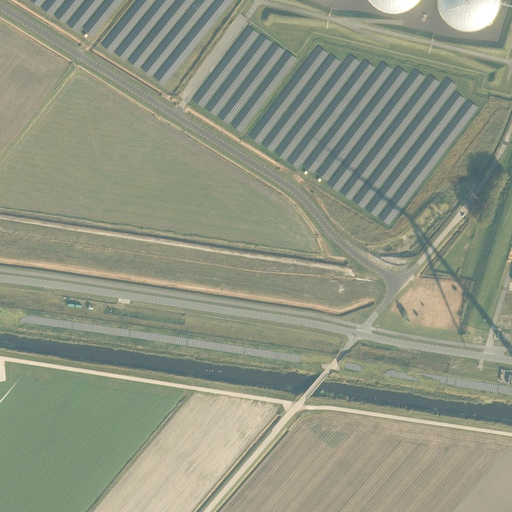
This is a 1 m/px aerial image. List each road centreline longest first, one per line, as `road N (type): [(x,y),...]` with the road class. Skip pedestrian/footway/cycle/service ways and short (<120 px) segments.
road 1 (unclassified): [(359,333),(465,209),(447,200),(404,244),(359,253),(287,184),(0,5)]
road 2 (tertiary): [(359,333),(0,278)]
road 3 (unclassified): [(206,511),(359,333)]
road 4 (tertiary): [(511,360),(359,333)]
